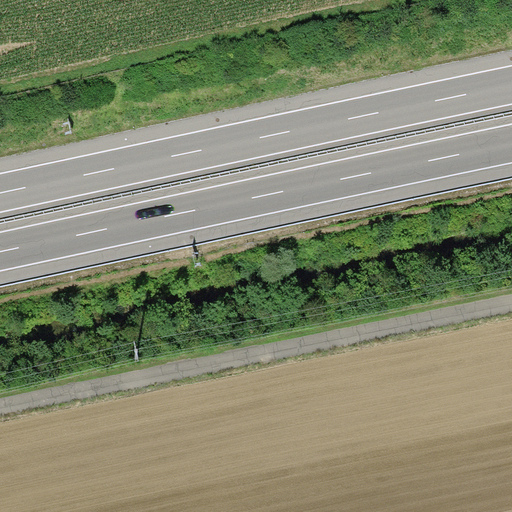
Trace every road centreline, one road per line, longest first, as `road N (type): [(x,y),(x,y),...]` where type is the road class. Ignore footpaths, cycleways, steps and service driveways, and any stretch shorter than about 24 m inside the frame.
road 1 (motorway): [(0,252),(511,144)]
road 2 (motorway): [(511,83),(0,191)]
road 3 (track): [(0,409),(511,303)]
